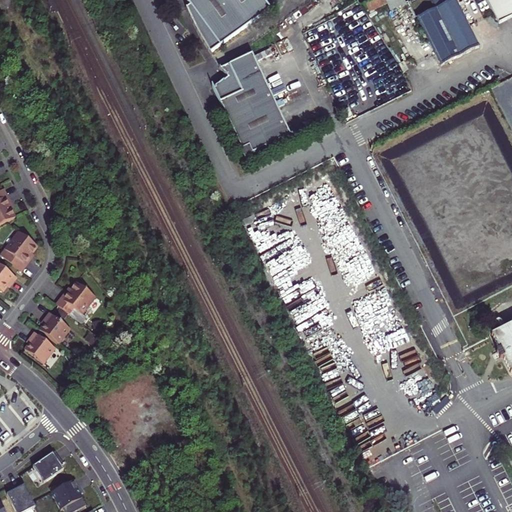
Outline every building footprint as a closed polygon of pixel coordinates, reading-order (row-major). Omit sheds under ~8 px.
[(203,44),(210,54),(270,11),(262,0),(185,0),(190,6),(186,9),(189,16),(199,36),(203,44)] [(368,13),(388,4),(386,0),(375,0),(364,5),(368,13)] [(391,10),(404,4),(402,0),(386,0),(388,4),(391,10)] [(417,19),(441,67),(479,48),(455,0),(417,19)] [(511,0),(485,0),(498,25),(511,17),(511,0)] [(215,89),(213,90),(245,158),(290,137),(252,55),(220,70),(227,79),(224,81),(214,88),(215,89)] [(408,71),(405,66),(406,66),(404,63),(400,65),(404,73),(408,71)] [(0,226),(15,218),(11,210),(9,206),(11,205),(3,191),(0,192),(0,226)] [(0,257),(21,273),(31,260),(29,259),(32,255),(38,248),(19,233),(0,257)] [(12,285),(17,279),(0,266),(0,291),(2,293),(7,288),(10,284),(12,285)] [(68,295),(66,293),(56,306),(81,325),(86,318),(82,315),(96,298),(77,283),(71,291),(68,295)] [(476,292),(471,295),(476,305),(482,303),(476,292)] [(40,332),(59,346),(71,331),(50,315),(45,321),(47,322),(44,326),(40,332)] [(511,374),(511,373),(511,324),(491,335),(499,351),(496,352),(499,359),(503,358),(511,374)] [(29,345),(25,351),(44,366),(56,350),(35,334),(30,340),(32,342),(29,345)] [(64,464),(55,452),(33,467),(44,483),(64,469),(62,466),(64,464)] [(83,493),(76,480),(52,493),(61,510),(82,499),(80,495),(83,493)] [(26,511),(35,507),(23,483),(9,490),(11,493),(7,495),(16,511),(26,511)]
